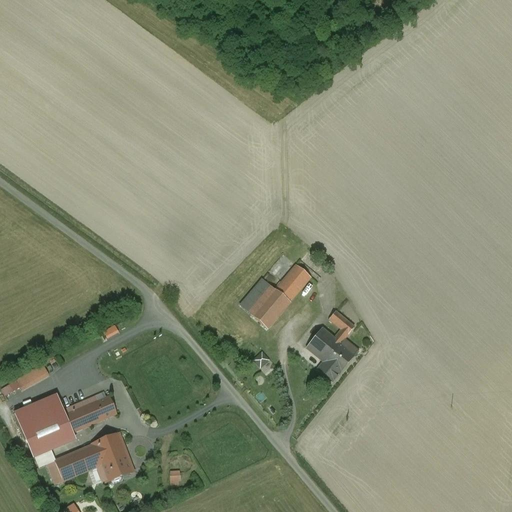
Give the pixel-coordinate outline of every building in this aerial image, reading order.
[(296,267),(275,292),(289,303),(310,279),(296,267)] [(273,290),(251,317),(268,331),(290,304),(289,303),(275,292),(273,290)] [(335,313),(306,350),(323,364),(339,344),(343,347),(346,342),(344,340),(354,328),(335,313)] [(343,347),(339,344),(323,364),(330,369),(324,376),(332,383),(354,356),(343,347)] [(252,359),(267,376),(275,368),(261,351),(252,359)] [(20,392),(48,378),(42,366),(0,387),(0,392),(2,397),(19,389),(20,392)] [(63,412),(65,417),(104,400),(102,395),(63,412)] [(27,410),(30,417),(59,404),(56,397),(27,410)] [(104,400),(65,417),(73,434),(116,415),(109,398),(104,400)] [(59,404),(30,417),(27,410),(14,415),(30,454),(31,453),(48,446),(73,435),(73,434),(65,417),(63,412),(60,404),(59,404)] [(73,435),(48,446),(51,451),(75,441),(73,435)] [(133,472),(118,435),(92,446),(93,447),(92,447),(100,467),(93,470),(92,471),(97,482),(104,479),(106,483),(133,472)] [(51,451),(48,446),(31,453),(33,459),(35,458),(44,454),(49,465),(55,462),(51,451)] [(49,465),(46,466),(55,486),(92,471),(93,470),(100,467),(92,447),(55,462),(49,465)] [(44,454),(35,458),(39,469),(46,466),(49,465),(44,454)] [(179,485),(178,471),(169,472),(169,485),(179,485)]
